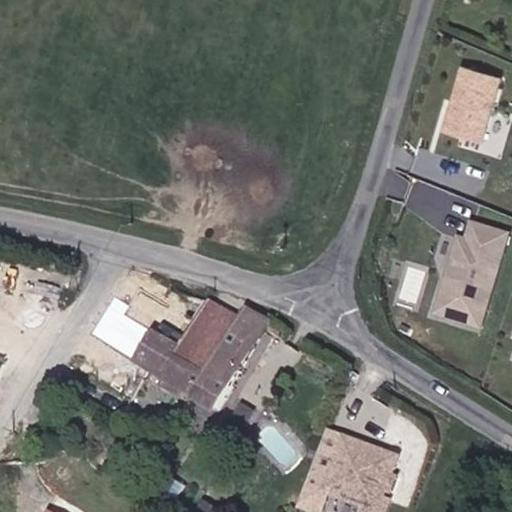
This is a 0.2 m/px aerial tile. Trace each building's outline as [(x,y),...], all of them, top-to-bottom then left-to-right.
[(462,63),(442,130),(485,142),(483,149),(507,156),(511,137),(511,115),(493,110),(503,75),(462,63)] [(486,330),(511,242),(511,231),(464,217),(435,315),(486,330)] [(101,340),(207,397),(250,319),(178,294),(182,286),(171,285),(143,271),(101,340)] [(207,397),(235,412),(287,322),(256,308),(250,319),(207,397)] [(339,492),(388,509),(389,505),(399,509),(406,491),(397,488),(401,477),(408,479),(415,457),(358,437),(339,492)]
